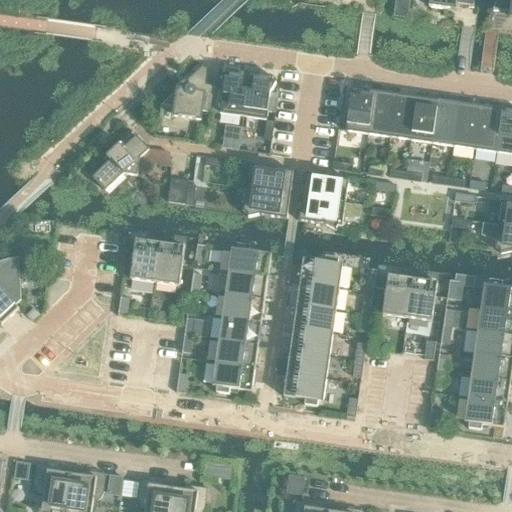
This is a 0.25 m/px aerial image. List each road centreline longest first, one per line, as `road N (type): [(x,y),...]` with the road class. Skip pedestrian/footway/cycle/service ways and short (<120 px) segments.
road 1 (residential): [(511,453),(20,381)]
road 2 (residential): [(313,63),(511,95)]
road 3 (residential): [(11,448),(187,473)]
road 4 (residential): [(20,381),(12,362),(80,296),(89,240)]
road 5 (residential): [(296,493),(429,511)]
road 6 (residential): [(180,47),(313,63)]
